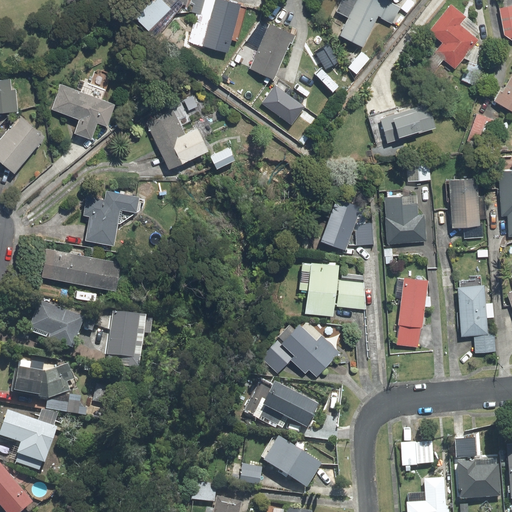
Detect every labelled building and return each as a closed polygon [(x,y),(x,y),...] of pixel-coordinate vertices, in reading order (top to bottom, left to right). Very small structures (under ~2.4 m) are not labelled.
[(247,7),(224,0),(192,0),(189,11),(198,13),(190,42),(228,53),(232,40),(237,41),(247,7)] [(399,8),(381,0),(341,0),(336,12),(348,18),(339,36),(363,47),(378,16),(392,23),(399,8)] [(461,81),(476,86),(490,51),(475,45),(476,42),(476,37),(479,32),(478,27),(451,4),(429,31),(443,43),(435,52),(455,69),(464,59),(469,61),(461,81)] [(511,6),(500,9),(505,35),(511,39),(511,6)] [(292,44),(296,35),(269,24),(250,69),(274,79),(290,43),(292,44)] [(10,73),(0,73),(0,113),(16,113),(15,91),(10,91),(10,73)] [(511,76),(503,92),(500,91),(494,101),(511,111),(511,76)] [(51,109),(75,118),(69,133),(87,140),(93,125),(103,129),(114,102),(62,82),(51,109)] [(305,107),(275,86),(263,103),(292,125),(305,107)] [(437,127),(429,103),(399,112),(397,108),(369,116),(379,145),(437,127)] [(181,135),(171,113),(145,124),(165,169),(205,151),(195,129),(181,135)] [(496,121),(477,114),(468,141),(486,147),(496,121)] [(42,137),(17,116),(0,136),(0,166),(10,175),(42,137)] [(228,148),(207,157),(214,171),(234,161),(228,148)] [(407,164),(408,181),(430,180),(429,163),(407,164)] [(509,236),(511,235),(511,170),(499,172),(502,216),(508,216),(509,236)] [(477,179),(450,181),(453,228),(464,227),(480,226),(477,179)] [(134,213),(136,194),(83,188),(80,214),(85,215),(82,242),(112,246),(116,211),(134,213)] [(419,215),(418,197),(385,198),(388,243),(426,241),(425,214),(419,215)] [(355,224),(361,208),(336,199),(321,242),(346,250),(348,245),(356,245),(355,224)] [(373,244),(372,223),(355,224),(356,245),(373,244)] [(480,226),(464,227),(464,239),(483,237),(482,226),(480,226)] [(290,235),(288,248),(307,251),(309,237),(290,235)] [(117,262),(43,247),(37,276),(112,291),(117,262)] [(306,313),(333,316),(339,266),(303,262),(300,290),(308,291),(306,313)] [(428,282),(405,279),(399,324),(400,324),(420,327),(422,327),(428,282)] [(339,280),(337,306),(364,308),(362,282),(339,280)] [(486,303),(485,285),(458,287),(462,337),(474,336),(488,335),(488,331),(487,318),(494,317),(492,303),(486,303)] [(82,317),(38,300),(25,334),(69,351),(82,317)] [(142,319),(110,315),(104,369),(137,372),(142,319)] [(302,327),(299,325),(295,329),(290,325),(279,337),(279,338),(284,342),(282,344),(295,356),(291,360),(305,373),(309,370),(317,377),(339,352),(309,323),(306,323),(302,327)] [(420,327),(400,324),(397,344),(417,347),(420,327)] [(488,335),(474,336),(475,353),(496,351),(494,330),(488,331),(488,335)] [(284,342),(279,338),(262,358),(277,373),(291,360),(295,356),(282,344),(284,342)] [(13,369),(9,395),(47,400),(74,391),(65,366),(45,373),(29,371),(30,364),(16,362),(15,369),(13,369)] [(260,379),(244,410),(276,427),(277,425),(283,428),(288,417),(307,427),(319,403),(274,379),(271,385),(260,379)] [(33,421),(5,411),(0,424),(0,439),(17,446),(13,456),(39,466),(53,429),(51,428),(56,414),(38,407),(33,421)] [(265,458),(264,459),(307,486),(322,463),(279,436),(278,437),(273,437),(261,456),(265,458)] [(469,442),(454,443),(455,459),(470,459),(469,442)] [(432,464),(430,444),(413,445),(414,466),(432,464)] [(413,445),(399,446),(400,468),(414,467),(414,466),(413,445)] [(511,447),(503,448),(508,502),(511,501),(511,447)] [(454,465),(457,501),(498,498),(495,461),(454,465)] [(259,484),(262,466),(243,463),(240,481),(259,484)] [(19,511),(30,504),(0,466),(0,511),(19,511)] [(196,480),(194,498),(215,501),(217,482),(196,480)] [(404,506),(404,511),(443,511),(442,480),(422,482),(423,494),(406,496),(406,505),(404,506)] [(239,511),(242,501),(217,496),(214,508),(207,506),(205,511),(239,511)]
